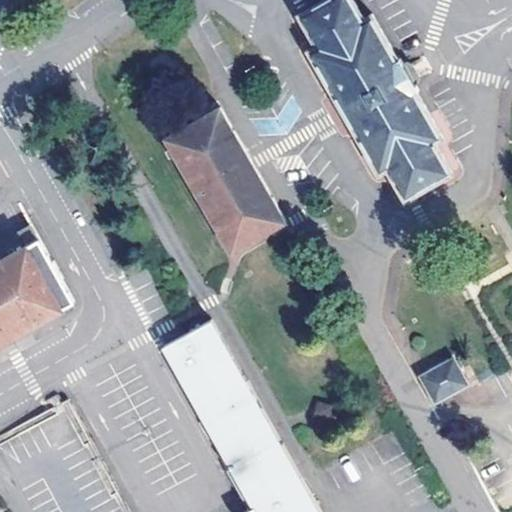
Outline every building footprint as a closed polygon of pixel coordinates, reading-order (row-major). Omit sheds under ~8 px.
[(347,0),(325,0),(297,17),(315,49),(307,52),(342,114),(378,176),(385,173),(403,205),(450,179),(431,146),(438,142),(400,77),(367,18),(360,22),(347,0)] [(222,108),(161,144),(194,199),(228,258),(289,225),(254,161),(222,108)] [(0,342),(76,301),(41,238),(0,260),(0,342)] [(320,511),(309,493),(212,318),(159,347),(177,379),(225,465),(247,504),(251,511),(320,511)] [(431,369),(418,376),(433,405),(470,385),(455,356),(431,369)]
